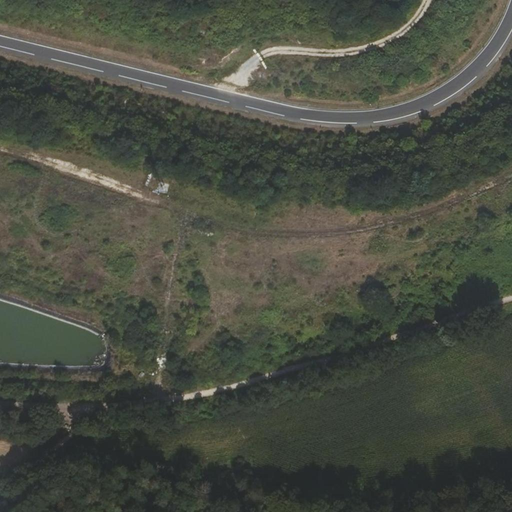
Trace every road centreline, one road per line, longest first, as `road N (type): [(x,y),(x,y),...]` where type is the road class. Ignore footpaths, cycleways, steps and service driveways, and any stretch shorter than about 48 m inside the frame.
road 1 (trunk): [(0,42),(322,116),(383,118),(456,86),(484,61),(511,11)]
road 2 (track): [(0,407),(130,421),(209,404),(511,292)]
